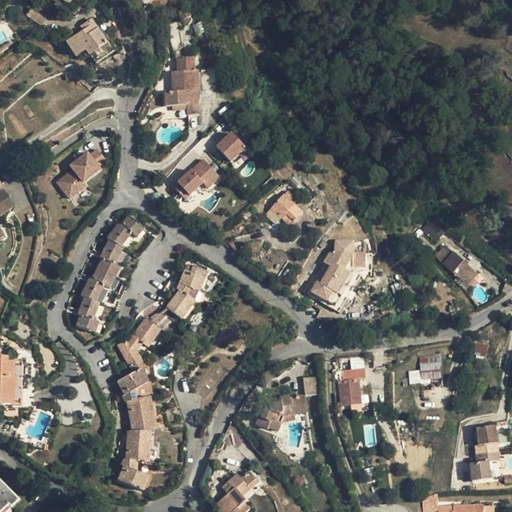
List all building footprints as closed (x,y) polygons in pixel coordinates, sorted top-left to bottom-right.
[(191,17),(187,5),(177,9),(182,21),(191,17)] [(91,21),(80,27),(83,32),(66,42),(75,56),(84,50),(88,55),(89,54),(106,43),(97,29),(91,21)] [(101,26),(97,29),(106,43),(110,41),(101,26)] [(116,50),(110,41),(106,43),(112,53),(116,50)] [(106,43),(89,54),(96,64),(112,53),(106,43)] [(195,59),(177,59),(178,73),(172,73),(172,87),(175,87),(175,92),(172,92),(165,92),(166,107),(172,107),(187,106),(187,111),(188,117),(199,116),(199,103),(198,72),(195,72),(195,59)] [(215,65),(207,65),(207,82),(216,82),(215,65)] [(188,118),(177,118),(177,127),(188,127),(188,118)] [(231,130),(215,146),(231,162),(247,146),(231,130)] [(53,182),(65,198),(82,184),(79,181),(78,179),(83,175),(84,177),(95,168),(82,152),(71,160),(75,164),(69,169),(53,182)] [(202,183),(207,189),(220,176),(202,157),(173,187),(185,200),(202,183)] [(75,164),(71,160),(66,165),(69,169),(75,164)] [(0,239),(4,237),(0,230),(0,215),(14,205),(4,190),(0,193),(0,239)] [(288,193),(284,197),(290,202),(294,198),(288,193)] [(284,196),(272,209),(282,220),(286,215),(294,222),(302,214),(294,206),(290,202),(284,197),(284,196)] [(246,211),(241,216),(245,221),(251,216),(246,211)] [(286,215),(282,220),(290,227),(294,222),(286,215)] [(102,260),(92,279),(90,278),(80,296),(84,298),(77,315),(80,316),(76,326),(94,333),(98,323),(92,320),(99,303),(95,301),(103,285),(109,288),(114,278),(119,268),(114,265),(122,248),(120,247),(131,234),(135,236),(136,237),(143,228),(129,216),(122,224),(120,223),(106,239),(108,241),(100,259),(102,260)] [(430,221),(425,226),(437,236),(442,231),(430,221)] [(135,236),(125,248),(136,258),(154,238),(143,228),(136,237),(135,236)] [(380,248),(360,247),(360,257),(363,257),(363,264),(371,265),(370,258),(379,258),(380,248)] [(454,252),(447,260),(446,259),(442,262),(444,264),(461,281),(472,269),(454,252)] [(119,268),(114,278),(128,285),(140,260),(136,258),(126,253),(119,268)] [(185,271),(179,283),(182,284),(179,290),(179,291),(166,309),(180,319),(194,301),(189,297),(192,289),(198,291),(207,271),(193,266),(190,273),(185,271)] [(342,269),(330,286),(339,292),(332,302),(340,308),(343,304),(349,295),(354,288),(357,283),(349,279),(352,275),(342,269)] [(198,291),(192,289),(189,297),(194,301),(198,291)] [(349,295),(343,304),(352,309),(357,302),(349,295)] [(146,318),(133,336),(132,335),(132,336),(134,337),(131,343),(129,340),(118,346),(133,373),(117,382),(124,396),(122,397),(124,402),(128,402),(129,411),(130,415),(132,431),(127,431),(126,460),(123,460),(121,465),(124,466),(117,480),(142,491),(148,477),(136,472),(136,461),(148,462),(149,446),(144,446),(145,430),(150,430),(147,413),(152,412),(149,397),(138,399),(136,389),(148,383),(140,369),(144,366),(136,351),(142,343),(147,347),(161,328),(146,318)] [(0,403),(12,404),(21,405),(22,362),(7,361),(7,356),(0,356),(0,403)] [(439,356),(420,358),(420,365),(440,363),(439,356)] [(440,363),(420,365),(421,380),(441,379),(440,363)] [(342,371),(343,381),(359,379),(366,379),(365,368),(342,371)] [(319,379),(303,378),(305,396),(320,395),(319,379)] [(343,381),(338,382),(341,406),(361,404),(359,379),(343,381)] [(173,390),(159,395),(172,433),(187,427),(173,390)] [(290,397),(281,399),(283,413),(280,415),(265,408),(261,417),(272,422),(273,420),(278,422),(279,417),(284,417),(293,415),(295,415),(306,414),(304,397),(291,399),(290,397)] [(293,415),(284,417),(284,423),(295,422),(295,415),(293,415)] [(272,422),(261,417),(259,416),(255,424),(255,425),(256,425),(267,430),(268,429),(272,422)] [(272,422),(268,429),(278,433),(282,424),(281,423),(278,422),(273,420),(272,422)] [(475,446),(476,455),(498,452),(497,444),(495,426),(477,428),(477,433),(478,439),(479,446),(475,446)] [(41,441),(32,438),(29,444),(43,450),(49,438),(43,436),(41,441)] [(233,445),(227,451),(243,468),(250,461),(233,445)] [(243,468),(227,451),(220,458),(237,475),(243,468)] [(498,452),(476,455),(477,463),(470,464),(472,482),(490,480),(488,462),(499,461),(498,452)] [(237,475),(227,484),(229,486),(225,491),(228,495),(219,502),(222,507),(219,511),(220,511),(247,511),(249,510),(244,503),(246,502),(242,497),(250,491),(259,483),(262,488),(266,484),(253,469),(241,479),(237,475)] [(11,507),(18,500),(0,480),(0,511),(8,504),(11,507)]
